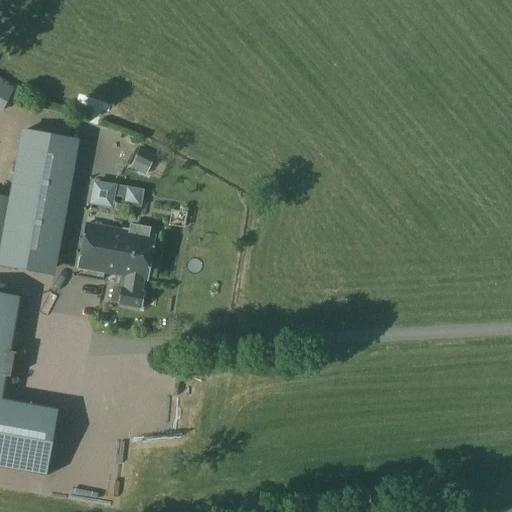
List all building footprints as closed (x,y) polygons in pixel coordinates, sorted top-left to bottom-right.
[(14,89),(0,81),(0,108),(3,110),(14,89)] [(54,269),(77,141),(23,131),(2,245),(0,245),(0,265),(30,271),(51,268),(54,269)] [(115,141),(102,161),(115,169),(128,149),(115,141)] [(131,168),(143,174),(153,153),(140,147),(131,168)] [(91,199),(110,203),(113,187),(94,183),(91,199)] [(0,196),(0,245),(9,198),(0,196)] [(128,224),(127,231),(87,224),(79,268),(120,275),(118,288),(122,288),(118,304),(140,308),(143,292),(141,292),(143,280),(145,280),(154,236),(148,235),(149,228),(128,224)] [(0,468),(46,477),(46,476),(43,475),(54,410),(58,410),(1,399),(6,377),(9,378),(9,377),(6,376),(10,353),(14,354),(14,353),(10,352),(20,297),(19,297),(18,300),(0,296),(0,468)]
